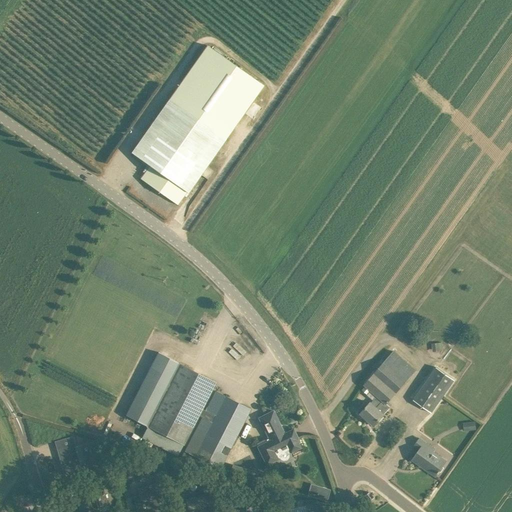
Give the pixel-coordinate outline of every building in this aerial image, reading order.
[(207,45),(170,97),(169,98),(132,151),(131,152),(150,165),(141,178),(177,204),(186,191),(188,192),(188,191),(200,174),(206,166),(225,139),(264,85),(207,45)] [(364,384),(371,390),(377,396),(387,404),(416,370),(394,350),(384,362),(364,384)] [(216,391),(206,410),(202,408),(216,382),(179,363),(147,425),(147,426),(183,445),(199,415),(203,417),(196,430),(185,451),(220,469),(223,463),(226,456),(251,409),(216,391)] [(413,399),(421,405),(432,412),(455,379),(445,372),(436,366),(427,379),(413,399)] [(371,402),(361,413),(374,425),(390,407),(387,404),(377,396),(371,390),(367,394),(374,400),(372,402),(371,402)] [(284,433),(273,411),(259,418),(270,441),(258,446),(267,464),(278,459),(276,454),(288,448),(290,452),(300,447),(296,439),(297,438),(293,429),(284,433)] [(72,436),(56,440),(61,457),(59,457),(64,474),(85,468),(83,463),(90,461),(85,443),(75,446),(72,436)] [(419,450),(412,459),(420,464),(421,463),(436,474),(436,475),(436,476),(438,472),(439,473),(440,471),(440,470),(446,461),(433,453),(436,449),(420,439),(415,447),(419,450)] [(106,464),(101,467),(104,471),(112,465),(106,457),(103,459),(106,464)] [(252,470),(249,480),(259,483),(262,473),(255,471),(252,470)] [(108,481),(116,479),(114,472),(106,475),(108,481)] [(153,484),(137,488),(139,495),(133,497),(137,511),(155,511),(156,511),(161,509),(157,494),(165,492),(161,477),(152,480),(153,484)] [(316,485),(313,495),(328,499),(330,490),(316,485)] [(77,502),(80,511),(103,511),(102,507),(108,505),(103,488),(76,496),(78,502),(77,502)] [(364,495),(369,500),(372,497),(368,492),(364,495)] [(206,511),(203,494),(185,498),(187,505),(181,506),(182,511),(206,511)]
